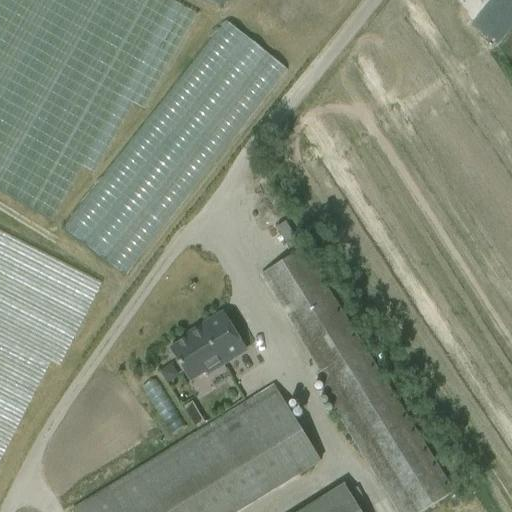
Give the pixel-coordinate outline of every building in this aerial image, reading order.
[(144,110),(196,14),(171,0),(0,0),(0,192),(50,221),(81,166),(93,173),(131,103),(144,110)] [(423,511),(454,493),(313,267),(302,250),(261,276),(272,293),(321,373),(315,376),(323,391),(321,392),(395,511),(423,511)] [(171,350),(190,383),(204,374),(206,377),(246,352),(222,315),(200,328),(202,332),(171,350)] [(317,457),(284,404),(274,387),(71,511),(242,511),(321,464),(316,457),(317,457)] [(360,511),(344,486),(300,511),(360,511)]
